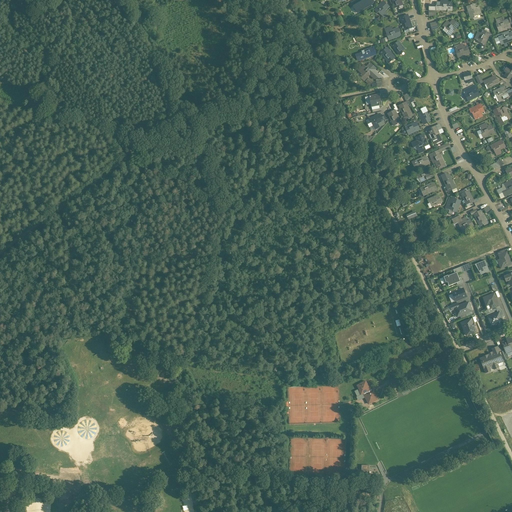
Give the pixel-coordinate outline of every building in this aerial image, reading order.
[(358,0),(356,1),(358,5),(362,2),(364,5),(363,6),(365,9),(371,5),(369,2),(372,0),(358,0)] [(446,0),(440,0),(441,3),(442,3),(442,6),(436,6),(436,10),(449,10),(449,7),(452,7),(452,3),(446,3),(446,0)] [(385,6),(382,3),(375,11),(378,13),(380,11),(382,13),(381,14),(384,17),(388,13),(385,11),(389,7),(386,4),(385,6)] [(474,5),(467,7),(471,18),(474,17),(474,15),(477,14),(477,15),(481,14),(479,7),(475,8),(474,5)] [(408,18),(401,20),(405,30),(412,27),(408,18)] [(504,21),(503,18),(496,20),(498,24),(499,23),(500,27),(498,27),(499,31),(508,28),(507,24),(509,24),(508,20),(504,21)] [(450,24),(447,21),(443,26),(444,27),(444,28),(445,28),(443,30),(449,36),(457,27),(454,24),(456,23),(453,20),(450,24)] [(398,29),(393,31),(391,28),(387,29),(388,33),(389,32),(390,36),(388,37),(389,40),(399,37),(397,33),(400,32),(398,29)] [(483,30),(481,36),(477,34),(475,39),(479,41),(479,39),(482,41),(481,43),(485,45),(489,36),(486,34),(487,32),(483,30)] [(511,32),(503,36),(505,39),(500,41),(501,44),(511,40),(511,37),(511,36),(511,32)] [(397,46),(396,44),(393,46),(399,54),(405,49),(400,44),(397,46)] [(467,46),(464,47),(463,44),(456,46),(457,50),(458,50),(459,53),(457,54),(458,57),(467,54),(466,51),(468,50),(467,46)] [(373,48),(362,52),(362,53),(357,55),(358,60),(364,58),(364,59),(376,55),(373,48)] [(389,51),(386,53),(384,51),(381,53),(387,61),(390,59),(392,61),(395,58),(389,51)] [(370,64),(366,68),(364,66),(360,69),(363,72),(364,71),(366,73),(365,75),(368,78),(374,70),(372,68),(373,66),(370,64)] [(493,77),(484,82),(485,85),(488,84),(489,87),(498,83),(496,80),(494,81),(493,77)] [(474,86),(464,91),(466,94),(467,93),(469,97),(467,98),(468,101),(477,97),(475,93),(478,92),(474,86)] [(502,88),(493,92),(495,95),(497,94),(499,98),(498,98),(499,101),(504,99),(502,96),(508,94),(506,90),(504,91),(502,88)] [(379,95),(370,97),(371,105),(372,110),(380,109),(380,108),(382,108),(379,95)] [(407,105),(404,107),(403,104),(399,106),(404,115),(407,113),(409,118),(412,116),(407,105)] [(479,106),(470,110),(471,113),(473,112),(475,115),(474,116),(475,119),(482,116),(481,113),(484,111),(482,107),(480,108),(479,106)] [(425,107),(421,109),(422,112),(419,113),(424,124),(431,121),(426,112),(427,112),(425,107)] [(504,108),(502,109),(501,107),(497,109),(498,112),(495,113),(499,122),(502,120),(501,118),(504,117),(505,118),(506,117),(507,119),(510,118),(504,108)] [(395,111),(388,114),(394,126),(398,124),(397,123),(400,122),(397,114),(395,111)] [(378,116),(369,120),(371,123),(373,122),(375,125),(374,126),(375,129),(380,127),(378,124),(384,121),(382,118),(380,119),(378,116)] [(417,123),(408,127),(409,130),(410,130),(412,133),(417,131),(416,127),(418,126),(417,123)] [(491,125),(488,127),(486,124),(480,127),(481,130),(482,130),(484,133),(482,134),(483,137),(492,133),(492,134),(495,133),(491,125)] [(438,132),(438,131),(435,132),(433,127),(426,130),(428,134),(431,133),(433,138),(432,139),(433,141),(434,141),(435,144),(442,141),(442,140),(442,139),(441,138),(440,136),(440,135),(439,134),(439,133),(439,132),(438,132)] [(423,135),(416,138),(418,141),(414,143),(415,147),(417,146),(419,149),(418,149),(419,153),(424,151),(422,148),(424,147),(428,145),(426,142),(424,143),(423,139),(425,138),(423,135)] [(499,142),(491,146),(492,149),(494,148),(496,151),(495,152),(497,155),(501,153),(500,150),(505,147),(503,144),(501,145),(499,142)] [(440,154),(438,151),(429,155),(433,163),(435,162),(438,169),(445,166),(440,154)] [(426,156),(413,163),(415,167),(417,166),(418,168),(422,167),(427,164),(426,161),(428,160),(426,156)] [(429,170),(420,174),(421,178),(419,179),(420,182),(433,176),(432,174),(430,174),(429,170)] [(447,179),(446,176),(443,178),(447,187),(450,185),(451,188),(454,186),(450,177),(447,179)] [(511,180),(504,184),(506,188),(502,189),(502,192),(498,194),(501,198),(511,192),(511,180)] [(433,187),(432,184),(421,189),(424,195),(437,189),(435,186),(433,187)] [(468,191),(462,194),(468,206),(471,205),(471,204),(474,202),(473,201),(468,191)] [(437,196),(428,200),(429,204),(432,203),(433,206),(442,202),(441,198),(438,199),(437,196)] [(460,201),(453,199),(453,200),(450,199),(446,208),(450,209),(450,208),(454,209),(453,211),(456,213),(460,203),(459,203),(460,201)] [(416,211),(407,215),(409,220),(418,216),(416,211)] [(482,213),(479,215),(477,212),(476,213),(474,214),(480,226),(483,225),(484,226),(487,224),(482,213)] [(459,215),(451,219),(452,220),(454,224),(458,222),(462,220),(459,215)] [(462,220),(458,222),(459,225),(460,225),(462,228),(461,229),(463,232),(474,226),(470,220),(467,221),(465,218),(462,220)] [(502,263),(499,264),(501,269),(511,264),(511,263),(511,261),(510,261),(509,259),(510,258),(507,252),(506,253),(499,256),(502,263)] [(481,277),(489,273),(484,261),(474,266),(481,277)] [(461,281),(457,273),(444,278),(447,287),(461,281)] [(463,289),(453,293),(456,301),(466,297),(463,289)] [(494,294),(483,298),(485,303),(488,302),(491,309),(499,306),(494,294)] [(468,303),(455,309),(457,316),(471,311),(468,303)] [(499,312),(488,317),(491,326),(503,321),(499,312)] [(477,332),(472,319),(461,323),(466,336),(477,332)] [(507,341),(502,343),(505,350),(506,354),(507,354),(511,351),(511,350),(511,349),(511,341),(510,337),(506,339),(507,341)] [(483,358),(480,359),(486,373),(491,371),(494,370),(499,368),(498,364),(503,362),(499,351),(497,347),(492,349),(494,354),(492,354),(490,355),(488,356),(488,355),(483,357),(483,358)] [(371,392),(366,382),(357,386),(361,395),(364,393),(369,404),(378,400),(373,391),(371,392)] [(80,419),(77,436),(92,439),(95,422),(80,419)] [(68,432),(54,432),(53,445),(68,446),(68,432)] [(370,465),(362,465),(362,470),(358,470),(358,475),(368,475),(368,472),(370,472),(370,465)] [(67,492),(80,491),(79,478),(67,478),(67,492)]
